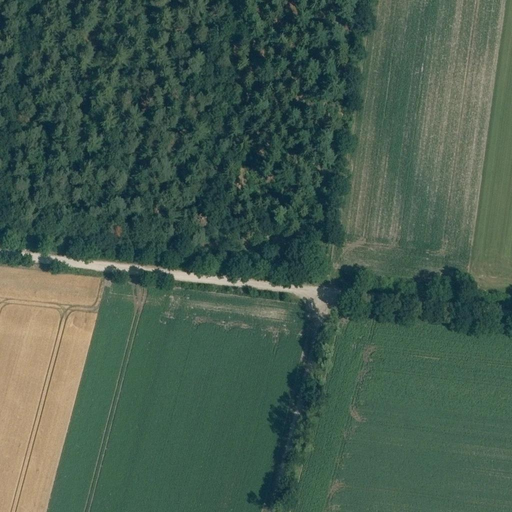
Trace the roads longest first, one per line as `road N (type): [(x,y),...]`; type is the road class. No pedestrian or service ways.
road 1 (track): [(0,252),(317,290)]
road 2 (track): [(317,290),(264,511)]
road 3 (track): [(317,290),(511,312)]
